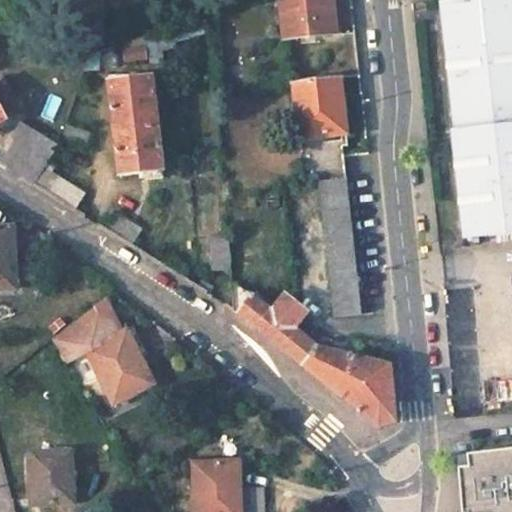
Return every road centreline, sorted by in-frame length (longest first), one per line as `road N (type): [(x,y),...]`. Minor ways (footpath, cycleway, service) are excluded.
road 1 (unclassified): [(0,183),(269,387),(364,478)]
road 2 (unclassified): [(385,0),(417,381)]
